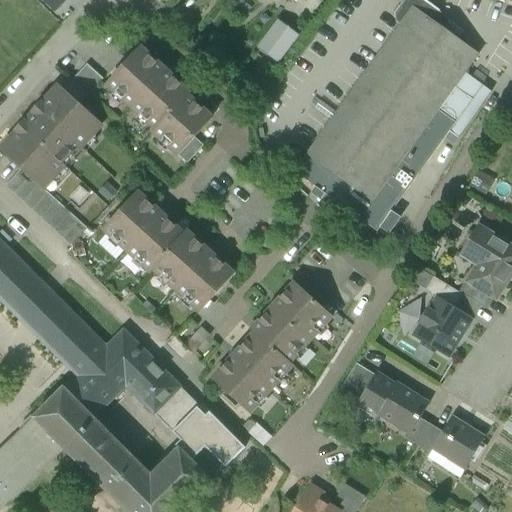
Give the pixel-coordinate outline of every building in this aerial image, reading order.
[(64,0),(43,0),(54,11),(64,0)] [(446,32),(449,26),(449,19),(422,0),(404,0),(394,14),(396,23),(401,25),(413,8),(446,32)] [(295,173),(377,233),(449,133),(458,139),(491,93),(465,74),(465,73),(478,55),(446,32),(413,8),(401,25),(388,43),(389,43),(295,173)] [(254,50),(278,63),(296,32),(272,19),(254,50)] [(140,49),(107,86),(156,131),(187,97),(190,94),(140,49)] [(87,65),(71,82),(80,90),(95,73),(87,65)] [(95,73),(80,90),(88,97),(103,80),(95,73)] [(71,82),(69,80),(61,89),(80,106),(88,97),(80,90),(71,82)] [(60,88),(43,106),(41,104),(33,113),(35,115),(26,125),(24,123),(16,131),(18,133),(2,152),(21,170),(43,189),(64,166),(63,165),(79,147),(80,149),(101,126),(80,106),(61,89),(60,88)] [(156,131),(154,134),(178,156),(195,139),(212,119),(187,97),(156,131)] [(195,139),(178,156),(187,165),(203,147),(195,139)] [(43,189),(21,170),(5,187),(49,227),(65,209),(43,189)] [(184,236),(138,194),(104,231),(151,273),(153,270),(184,236)] [(70,214),(54,231),(71,247),(87,230),(70,214)] [(511,274),(511,247),(479,228),(462,255),(479,266),(468,283),(492,298),(496,300),(511,274)] [(234,275),(187,233),(184,236),(153,270),(200,312),(234,275)] [(12,501),(64,449),(127,511),(181,511),(212,482),(179,449),(151,477),(94,419),(126,387),(173,434),(199,407),(124,331),(106,349),(0,242),(0,302),(77,379),(64,391),(64,390),(34,419),(35,420),(0,454),(0,510),(11,500),(12,501)] [(461,294),(433,278),(424,293),(437,301),(437,299),(454,309),(463,296),(461,294)] [(492,298),(468,283),(461,294),(463,296),(485,309),(492,298)] [(332,318),(295,284),(273,308),(310,341),(332,318)] [(454,309),(437,299),(437,301),(432,309),(431,308),(430,310),(426,313),(423,317),(421,321),(420,325),(419,327),(420,327),(414,337),(448,357),(471,320),(454,309)] [(310,341),(273,308),(252,331),(255,334),(289,364),(310,341)] [(188,340),(195,348),(209,337),(202,328),(188,340)] [(289,364),(255,334),(213,380),(250,414),(292,367),(289,364)] [(165,345),(181,361),(189,353),(173,337),(165,345)] [(375,376),(356,365),(341,389),(360,401),(375,377),(375,376)] [(428,405),(396,385),(394,387),(376,375),(375,376),(375,377),(360,401),(354,409),(356,410),(362,402),(379,412),(378,414),(410,434),(420,419),(428,405)] [(431,426),(420,419),(410,434),(406,440),(418,447),(431,426)] [(484,440),(451,419),(442,433),(433,448),(434,449),(430,455),(428,458),(460,478),(484,440)] [(442,433),(431,426),(418,447),(430,455),(434,449),(433,448),(442,433)] [(324,496),(309,487),(293,511),(336,511),(321,502),(324,496)] [(365,499),(346,487),(339,498),(348,504),(358,510),(365,499)]
